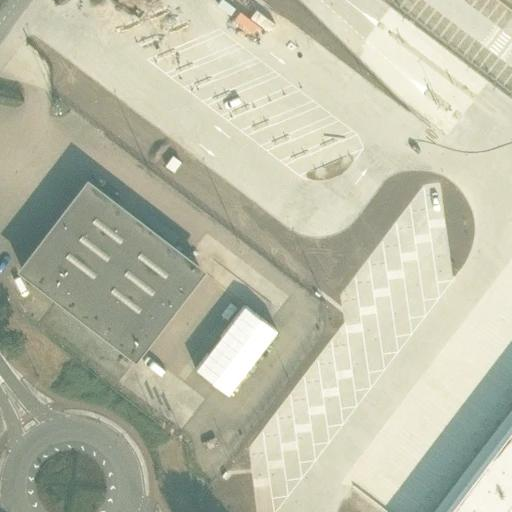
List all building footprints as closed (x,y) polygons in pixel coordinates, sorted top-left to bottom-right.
[(511,0),(498,0),(511,10),(511,8),(511,0)] [(134,355),(200,269),(87,182),(46,236),(21,267),(40,283),(134,355)] [(272,209),(258,227),(284,246),(297,228),(272,209)] [(195,368),(228,393),(276,329),(244,304),(195,368)] [(511,511),(511,407),(432,511),(511,511)]
